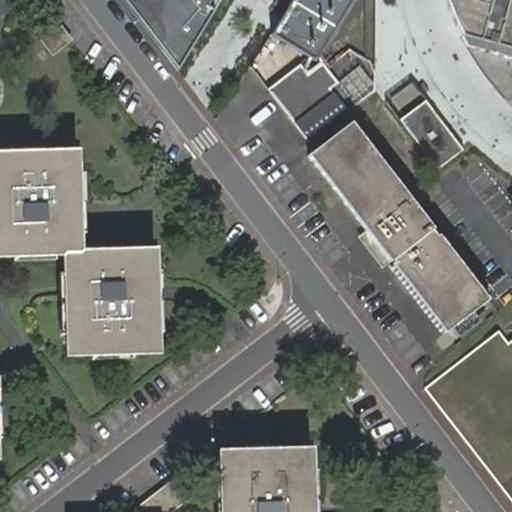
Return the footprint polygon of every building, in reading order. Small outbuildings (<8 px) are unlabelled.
[(127,0),(181,71),(224,0),(127,0)] [(291,0),(270,35),(276,39),(300,0),(291,0)] [(300,0),(276,39),(315,64),(355,0),(300,0)] [(511,54),(511,0),(445,0),(447,5),(463,41),(511,54)] [(43,38),(56,54),(72,42),(59,26),(43,38)] [(377,92),(378,77),(370,67),(347,54),(326,72),(321,65),(308,76),(313,83),(289,102),(284,116),(308,146),(377,92)] [(301,66),(266,93),(284,116),(289,102),(313,83),(308,76),(301,66)] [(401,108),(421,93),(413,83),(393,99),(401,108)] [(462,138),(432,100),(423,108),(406,121),(445,170),(471,149),(462,138)] [(453,260),(456,258),(355,124),(353,126),(432,233),(446,250),(453,260)] [(353,126),(310,159),(391,265),(432,233),(353,126)] [(8,151),(8,157),(48,156),(48,149),(8,151)] [(0,259),(10,259),(51,258),(60,258),(75,258),(74,236),(73,173),(73,155),(48,156),(8,157),(0,157),(0,259)] [(391,265),(404,282),(446,250),(432,233),(391,265)] [(412,292),(453,260),(446,250),(404,282),(412,292)] [(85,257),(75,258),(60,258),(61,278),(62,338),(62,358),(88,357),(128,357),(154,355),(153,335),(152,275),(151,255),(126,256),(85,257)] [(486,299),(456,258),(453,260),(483,301),(486,299)] [(483,301),(453,260),(412,292),(442,332),(483,301)] [(62,338),(61,278),(53,279),(54,339),(62,338)] [(498,331),(425,387),(500,485),(511,475),(511,340),(507,344),(498,331)] [(243,446),(243,454),(284,453),(283,445),(243,446)] [(218,475),(218,511),(310,511),(310,472),(309,452),(284,453),(243,454),(217,455),(218,475)] [(318,472),(310,472),(310,511),(318,511),(318,493),(318,472)] [(210,511),(218,511),(218,475),(210,475),(210,511)] [(511,475),(500,485),(511,500),(511,475)] [(175,477),(137,506),(141,511),(175,511),(192,499),(175,477)]
